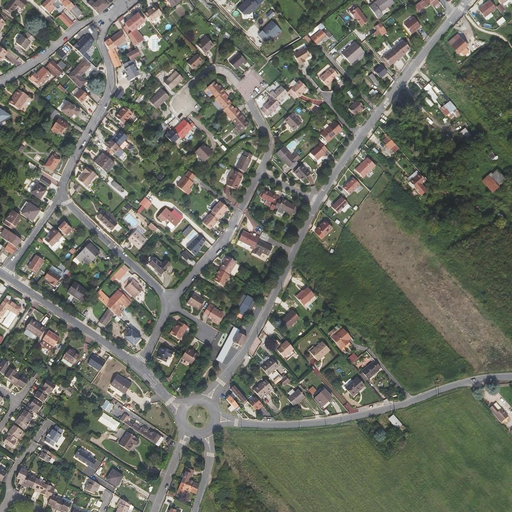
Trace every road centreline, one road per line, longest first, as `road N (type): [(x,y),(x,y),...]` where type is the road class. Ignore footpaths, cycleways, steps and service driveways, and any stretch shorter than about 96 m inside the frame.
road 1 (tertiary): [(216,419),(330,421),(471,379),(511,376)]
road 2 (residential): [(317,203),(264,315),(221,382)]
road 3 (residential): [(107,24),(100,44),(110,86),(66,172),(63,195)]
road 4 (residential): [(258,172),(268,138),(225,72),(205,70),(182,94),(182,107)]
road 5 (residential): [(164,303),(223,241),(258,172)]
road 6 (tertiary): [(139,366),(4,275)]
road 7 (residential): [(455,13),(360,138)]
road 8 (residential): [(63,195),(164,303)]
road 9 (residential): [(109,16),(80,24),(0,83)]
